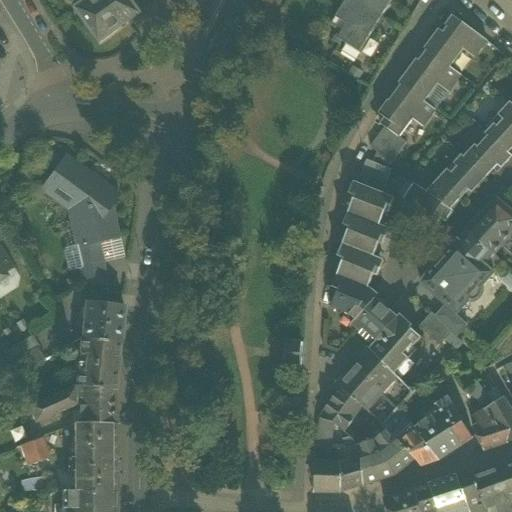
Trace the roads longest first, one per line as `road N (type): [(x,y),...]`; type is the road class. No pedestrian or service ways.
road 1 (secondary): [(183,131),(150,275),(138,511)]
road 2 (secondary): [(240,0),(183,131)]
road 3 (residential): [(72,107),(6,0)]
